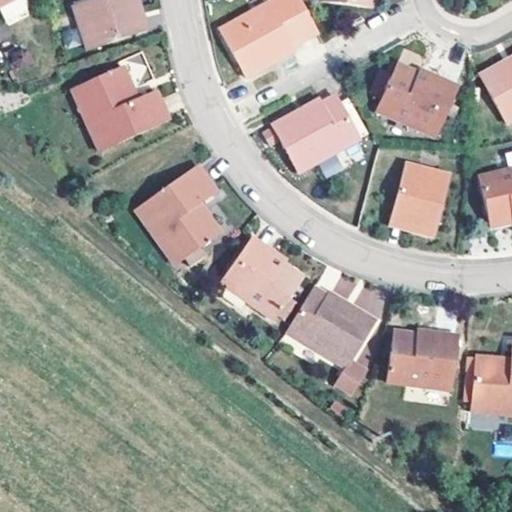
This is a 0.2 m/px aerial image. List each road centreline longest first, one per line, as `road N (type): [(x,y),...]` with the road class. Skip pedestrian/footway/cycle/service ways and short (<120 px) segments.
road 1 (residential): [(511,276),(396,270),(302,229),(240,164),(218,124),(187,52),(177,0)]
road 2 (unknown): [(218,124),(414,0)]
